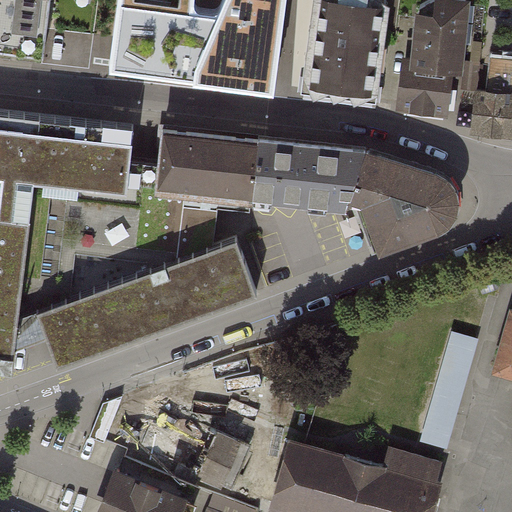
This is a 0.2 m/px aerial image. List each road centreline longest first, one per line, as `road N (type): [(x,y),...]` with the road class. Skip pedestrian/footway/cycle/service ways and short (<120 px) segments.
road 1 (residential): [(0,413),(490,230)]
road 2 (residential): [(478,161),(400,129),(0,80)]
